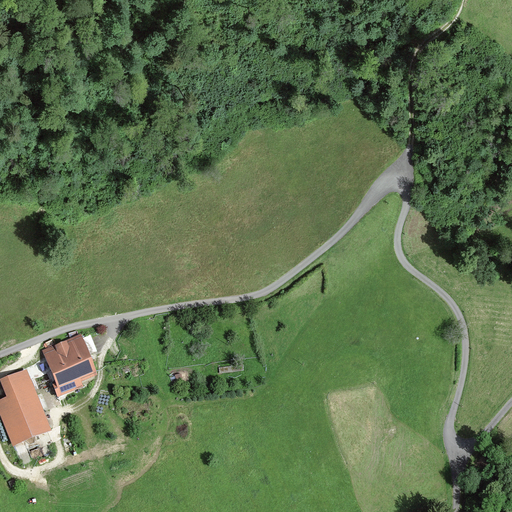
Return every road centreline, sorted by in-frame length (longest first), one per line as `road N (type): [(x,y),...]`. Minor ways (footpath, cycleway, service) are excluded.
road 1 (unclassified): [(0,354),(77,325),(262,292),(332,241),(383,187),(399,182),(408,197),(401,257),(450,302),(461,328),(462,378),(449,425),(459,449)]
road 2 (track): [(461,0),(411,64),(412,140),(399,182)]
